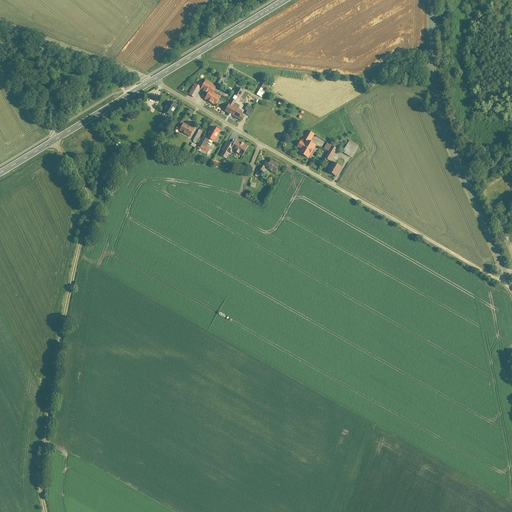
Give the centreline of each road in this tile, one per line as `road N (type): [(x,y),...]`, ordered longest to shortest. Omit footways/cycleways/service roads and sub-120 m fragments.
road 1 (residential): [(156,79),(510,283)]
road 2 (residential): [(46,511),(41,487),(61,341),(92,208),(55,140)]
road 3 (unclassified): [(510,283),(435,105),(432,0)]
road 4 (residential): [(0,23),(150,83)]
road 5 (tertiary): [(156,79),(287,0)]
